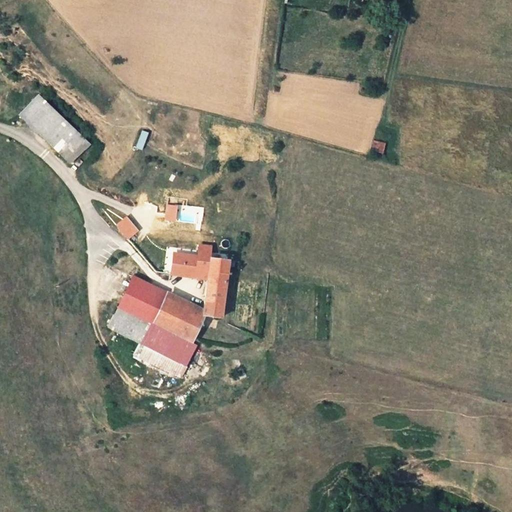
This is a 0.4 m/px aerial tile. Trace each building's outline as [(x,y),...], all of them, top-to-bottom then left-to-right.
[(21,115),(48,142),(71,164),(90,145),(40,97),(21,115)] [(136,148),(142,150),(148,132),(141,130),(136,148)] [(383,154),(385,143),(373,141),(371,151),(383,154)] [(177,206),(167,205),(166,219),(176,220),(177,206)] [(119,226),(128,237),(135,232),(125,221),(119,226)] [(207,273),(224,276),(226,261),(206,259),(207,249),(193,247),(192,258),(169,255),(167,275),(170,275),(206,279),(207,273)] [(219,318),(224,276),(207,273),(206,279),(201,310),(200,316),(203,316),(219,318)] [(200,316),(201,310),(179,300),(176,303),(165,298),(166,293),(132,276),(112,317),(147,332),(150,325),(190,343),(203,316),(200,316)] [(196,346),(190,343),(150,325),(147,332),(112,317),(106,331),(136,344),(186,366),(196,346)] [(186,366),(136,344),(131,354),(181,376),(186,366)]
